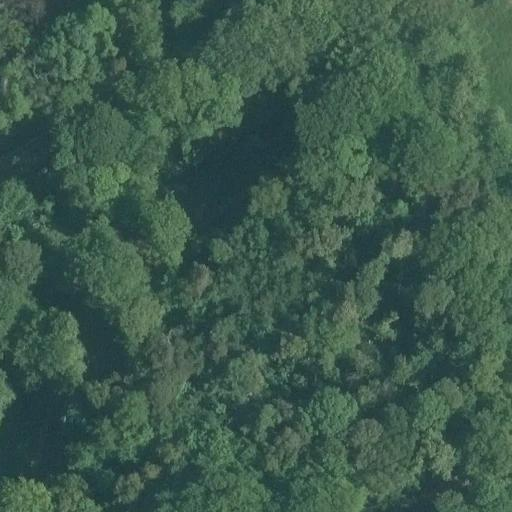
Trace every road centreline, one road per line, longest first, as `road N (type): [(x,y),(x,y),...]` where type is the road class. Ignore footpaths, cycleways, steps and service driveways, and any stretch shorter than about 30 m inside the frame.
road 1 (tertiary): [(0,172),(214,51),(270,0)]
road 2 (unknown): [(0,133),(178,0)]
